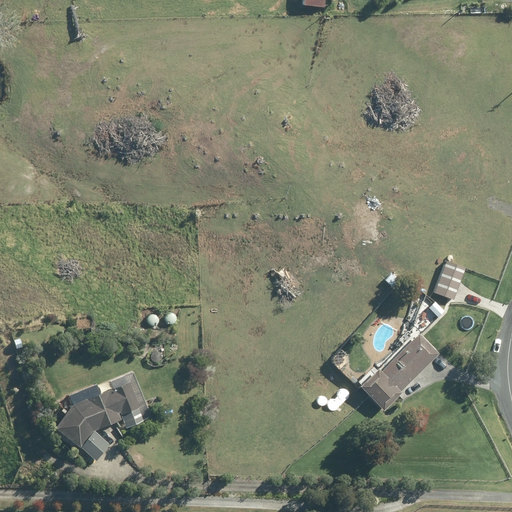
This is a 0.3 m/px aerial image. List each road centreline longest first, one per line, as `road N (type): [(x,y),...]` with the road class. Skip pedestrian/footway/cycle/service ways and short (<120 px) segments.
road 1 (track): [(422,492),(398,505),(355,508),(0,496)]
road 2 (track): [(511,497),(140,479),(111,459)]
